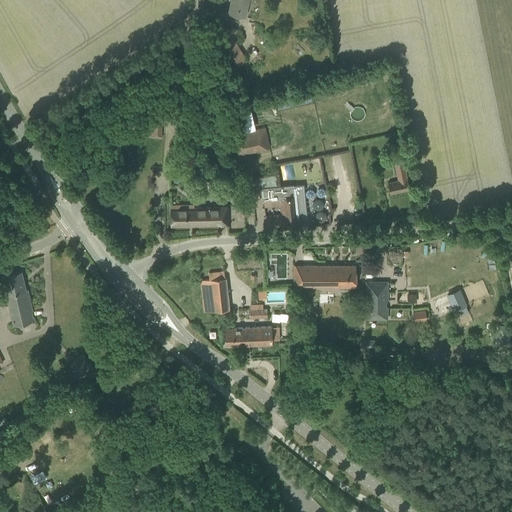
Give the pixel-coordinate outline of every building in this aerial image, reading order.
[(231,0),(228,13),(244,17),(247,0),(231,0)] [(216,39),(233,67),(246,59),(233,39),(235,29),(219,25),(216,39)] [(148,137),(151,137),(161,138),(161,117),(149,117),(148,137)] [(231,134),(237,156),(270,148),(266,127),(231,134)] [(394,162),(397,180),(387,183),(390,193),(409,189),(403,160),(394,162)] [(305,209),(303,184),(293,185),(293,184),(260,188),(261,200),(279,198),(281,214),(265,216),(266,227),(285,226),(285,227),(297,226),(297,225),(307,224),(306,215),(307,215),(306,209),(305,209)] [(170,226),(228,224),(227,206),(194,207),(194,204),(170,205),(170,226)] [(334,287),(355,287),(355,265),(293,265),(293,284),(334,284),(334,287)] [(1,275),(13,325),(34,320),(27,289),(25,290),(21,271),(1,275)] [(204,279),(208,311),(229,309),(225,278),(204,279)] [(366,318),(386,318),(386,282),(366,282),(366,318)] [(256,298),(267,298),(267,302),(285,302),(285,292),(265,292),(265,289),(256,289),(256,298)] [(448,295),(452,304),(454,310),(465,305),(459,290),(448,295)] [(250,309),(250,318),(267,318),(267,308),(250,309)] [(413,312),(414,321),(426,319),(425,310),(413,312)] [(271,338),(277,338),(277,326),(224,328),(225,346),(271,344),(271,338)] [(70,363),(80,375),(92,365),(82,353),(70,363)]
